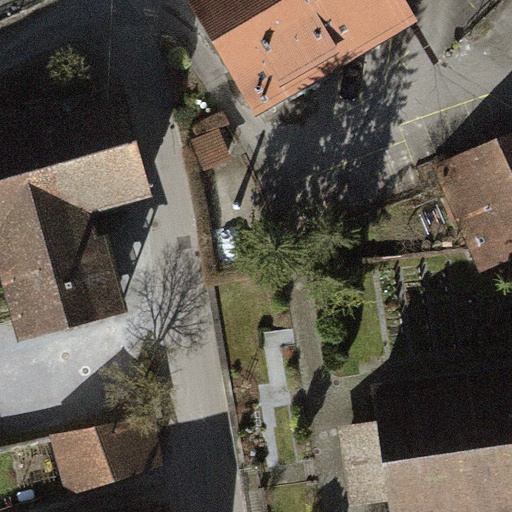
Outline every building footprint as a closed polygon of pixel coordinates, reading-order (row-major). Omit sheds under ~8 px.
[(398,0),(206,0),(267,106),(412,24),(398,0)] [(0,231),(29,338),(113,314),(83,207),(151,189),(125,93),(0,129),(0,231)] [(511,265),(511,130),(449,161),(501,271),(511,265)] [(391,490),(394,511),(511,511),(511,357),(376,373),(380,408),(332,414),(343,496),(391,490)] [(145,415),(64,437),(77,486),(158,464),(145,415)]
